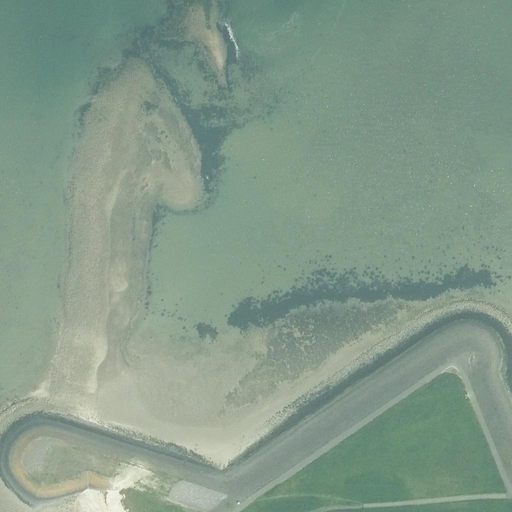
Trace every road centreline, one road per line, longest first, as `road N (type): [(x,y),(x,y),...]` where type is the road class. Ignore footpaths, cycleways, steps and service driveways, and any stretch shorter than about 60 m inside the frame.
road 1 (track): [(47,445),(212,493),(308,502),(314,511)]
road 2 (track): [(327,511),(511,495)]
